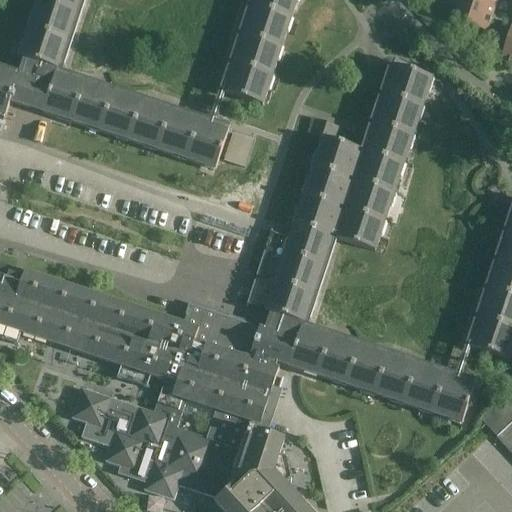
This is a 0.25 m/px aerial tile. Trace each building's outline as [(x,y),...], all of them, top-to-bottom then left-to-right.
[(27,28),(66,41),(76,12),(39,0),(35,0),(31,14),(37,16),(32,29),(27,28)] [(41,0),(39,0),(76,12),(79,1),(79,0),(42,0),(41,0)] [(253,0),(251,7),(290,20),(295,5),(290,3),(291,1),(290,0),(253,0)] [(494,9),(468,0),(447,0),(446,4),(459,8),(454,23),(486,33),(494,9)] [(468,0),(494,9),(496,0),(468,0)] [(251,7),(242,36),(281,49),(286,34),(281,32),(285,19),(290,21),(290,20),(251,7)] [(18,56),(18,57),(57,70),(59,64),(66,41),(27,28),(22,43),(27,45),(23,58),(18,56)] [(511,30),(510,29),(499,62),(511,65),(511,30)] [(242,36),(233,64),(271,77),(276,62),(271,61),(276,47),(281,49),(242,36)] [(23,59),(17,78),(6,111),(4,117),(6,117),(10,103),(29,109),(31,104),(44,108),(42,114),(55,75),(57,70),(18,57),(23,59)] [(271,77),(233,64),(223,94),(262,107),(267,91),(262,89),(266,76),(271,78),(271,77)] [(392,67),(383,96),(421,109),(426,93),(421,92),(425,79),(431,81),(431,79),(392,67)] [(0,72),(0,112),(1,110),(6,111),(17,78),(0,72)] [(55,75),(42,114),(58,119),(59,113),(73,118),(71,123),(72,123),(84,85),(55,75)] [(84,85),(72,123),(87,128),(88,123),(101,128),(100,132),(113,94),(84,85)] [(113,94),(100,132),(116,137),(117,133),(130,137),(128,142),(141,103),(113,94)] [(383,96),(373,125),(412,137),(417,122),(412,121),(416,108),(421,109),(383,96)] [(141,103),(128,142),(143,147),(145,142),(158,147),(170,113),(141,103)] [(170,113),(158,147),(157,151),(172,156),(174,152),(187,156),(198,122),(170,113)] [(312,167),(352,181),(362,152),(331,142),(336,127),(315,120),(310,135),(321,139),(316,154),(321,155),(316,169),(312,167)] [(198,122),(187,156),(185,161),(201,166),(202,161),(216,166),(227,132),(198,122)] [(373,125),(364,152),(364,153),(403,166),(407,151),(403,149),(407,136),(412,138),(412,137),(373,125)] [(362,152),(352,181),(393,194),(398,179),(393,178),(397,165),(402,166),(403,166),(364,153),(364,152),(362,152)] [(302,196),(343,209),(352,181),(312,167),(307,182),(312,184),(307,197),(302,196)] [(352,181),(343,209),(384,223),(389,208),(384,207),(388,193),(393,195),(393,194),(352,181)] [(302,213),(298,226),(331,237),(331,238),(333,239),(343,209),(302,196),(297,211),(302,213)] [(343,209),(333,239),(374,252),(379,237),(374,235),(378,222),(384,224),(384,223),(343,209)] [(270,233),(265,248),(322,266),(331,238),(331,237),(298,226),(293,225),(288,239),(270,233)] [(511,234),(507,233),(497,262),(511,266),(511,234)] [(265,248),(256,278),(312,296),(322,266),(265,248)] [(488,290),(511,298),(511,266),(497,262),(488,290)] [(25,273),(15,304),(1,299),(7,281),(0,278),(0,340),(16,346),(20,334),(121,367),(117,379),(146,388),(150,376),(165,381),(154,414),(139,409),(130,438),(115,433),(105,463),(135,472),(137,473),(135,477),(143,480),(145,476),(149,477),(144,492),(173,502),(183,473),(197,478),(198,477),(209,481),(221,494),(212,502),(220,511),(306,511),(272,474),(283,441),(267,436),(281,392),(278,392),(282,379),(276,377),(278,370),(274,369),(276,364),(288,368),(301,329),(302,325),(265,313),(264,314),(269,316),(264,331),(188,306),(182,325),(25,273)] [(312,296),(256,278),(246,306),(265,312),(265,313),(302,325),(312,296)] [(511,298),(488,290),(478,319),(511,330),(511,298)] [(511,331),(511,330),(478,319),(469,348),(508,360),(511,348),(511,344),(508,344),(511,331)] [(301,329),(288,368),(303,373),(304,368),(317,372),(329,338),(301,329)] [(317,372),(316,378),(331,383),(333,378),(346,382),(357,347),(329,338),(317,372)] [(346,382),(344,387),(360,392),(362,387),(375,391),(386,357),(357,347),(346,382)] [(375,391),(373,396),(389,401),(390,396),(403,401),(415,366),(386,357),(375,391)] [(403,401),(402,406),(417,411),(419,406),(432,410),(444,376),(415,366),(403,401)] [(432,410),(431,415),(446,420),(448,415),(461,419),(462,420),(474,386),(444,376),(432,410)] [(511,455),(511,394),(481,423),(484,426),(511,455)]
